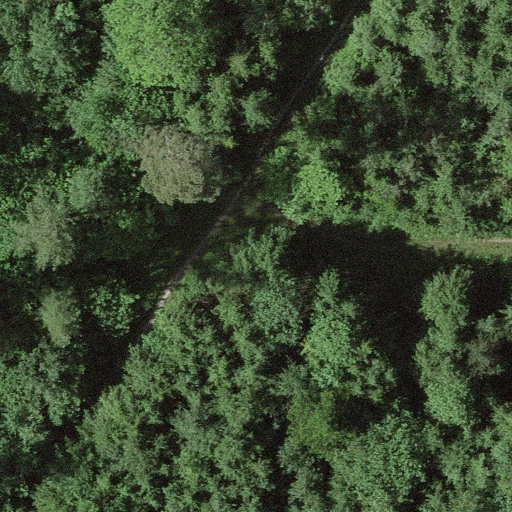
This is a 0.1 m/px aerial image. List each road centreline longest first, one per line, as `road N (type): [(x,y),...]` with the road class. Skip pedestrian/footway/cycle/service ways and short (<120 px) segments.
road 1 (track): [(21,511),(156,279),(233,194)]
road 2 (track): [(233,194),(511,243)]
road 3 (track): [(426,231),(431,511)]
road 4 (track): [(0,89),(233,194)]
road 5 (track): [(357,0),(233,194)]
